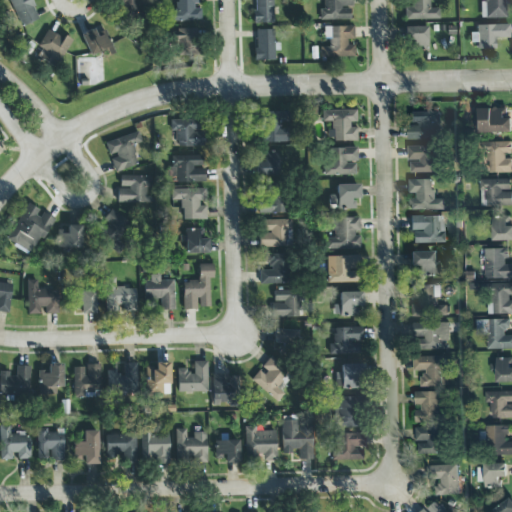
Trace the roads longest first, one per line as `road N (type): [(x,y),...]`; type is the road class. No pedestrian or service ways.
road 1 (residential): [(0,200),(63,141),(158,100),(228,88),(511,79)]
road 2 (residential): [(390,486),(379,0)]
road 3 (residential): [(0,499),(390,486)]
road 4 (residential): [(236,325),(225,0)]
road 5 (residential): [(0,341),(202,341),(222,339),(236,325)]
